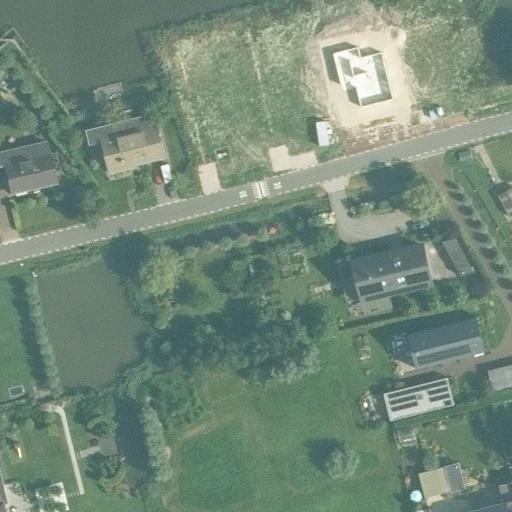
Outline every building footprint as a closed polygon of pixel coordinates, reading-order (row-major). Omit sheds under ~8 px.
[(413,30),(395,34),(401,61),(419,57),(425,82),(439,79),(440,83),(468,76),(467,72),(481,68),(473,34),(459,37),(458,35),(430,42),(431,44),(418,47),(413,30)] [(359,46),(332,53),(342,92),(344,91),(342,86),(352,84),(353,88),(355,88),(356,88),(361,108),(394,100),(382,52),(361,57),(359,46)] [(276,84),(258,88),(261,102),(272,99),(277,122),(319,112),(311,78),(318,76),(314,59),(273,69),(276,84)] [(195,92),(183,95),(191,128),(205,124),(207,132),(210,146),(245,138),(234,95),(217,99),(198,104),(195,92)] [(134,163),(134,165),(164,158),(156,127),(102,140),(110,173),(127,169),(126,165),(134,163)] [(47,153),(15,161),(13,150),(0,152),(0,165),(3,164),(10,193),(54,183),(47,153)] [(511,187),(497,195),(509,216),(511,214),(511,187)] [(442,242),(462,279),(473,272),(455,239),(442,242)] [(432,283),(423,246),(353,263),(361,299),(432,283)] [(476,317),(409,334),(418,368),(484,351),(476,317)] [(448,377),(384,393),(391,420),(390,420),(390,421),(454,405),(454,404),(453,404),(447,378),(448,378),(448,377)] [(418,473),(425,498),(452,490),(446,466),(418,473)] [(509,511),(511,511),(511,482),(499,486),(503,504),(471,511),(509,511)]
